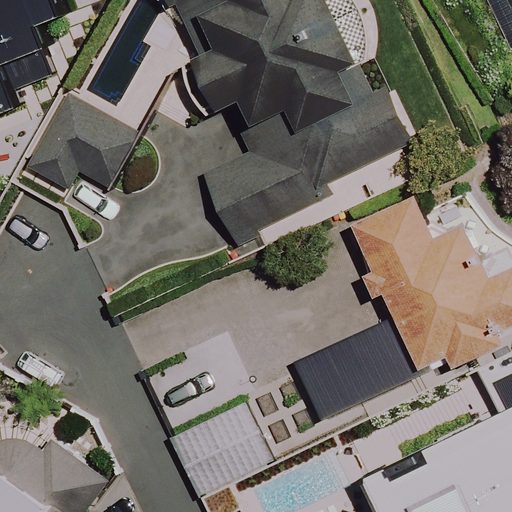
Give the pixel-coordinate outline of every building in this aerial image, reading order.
[(0,124),(28,114),(25,107),(70,89),(58,59),(72,54),(63,31),(58,19),(73,13),(67,0),(0,0),(0,41),(3,49),(0,50),(0,124)] [(244,240),(250,252),(412,171),(402,151),(418,143),(379,64),(379,63),(382,53),(384,43),(383,33),(382,23),(379,14),(374,5),(370,0),(179,0),(233,107),(252,98),(275,145),(212,177),(244,240)] [(143,136),(78,98),(38,167),(76,189),(87,170),(114,186),(143,136)] [(424,202),(353,235),(384,301),(392,297),(401,317),(429,380),(430,380),(511,341),(511,274),(496,282),(471,229),(443,242),(424,202)] [(511,511),(511,373),(469,391),(486,430),(460,441),(465,454),(388,485),(398,511),(511,511)] [(279,463),(252,401),(179,434),(206,496),(279,463)] [(21,432),(0,453),(0,511),(94,511),(116,490),(63,438),(45,456),(21,432)]
